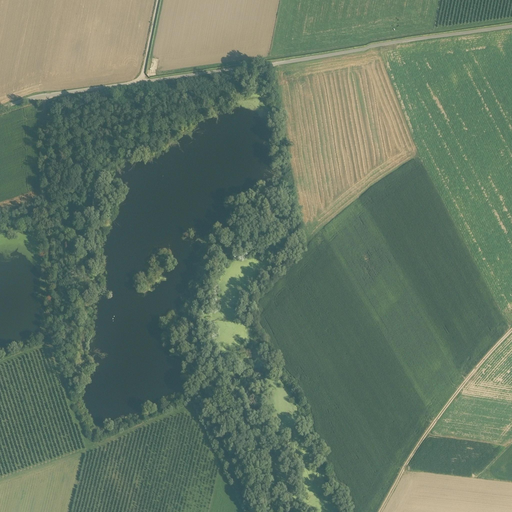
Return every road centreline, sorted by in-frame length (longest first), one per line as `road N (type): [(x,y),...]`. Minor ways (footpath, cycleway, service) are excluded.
road 1 (unclassified): [(511,27),(42,96),(0,109)]
road 2 (track): [(242,511),(198,415),(184,408),(0,479)]
road 3 (track): [(42,96),(52,342)]
road 4 (track): [(511,330),(431,426),(380,511)]
